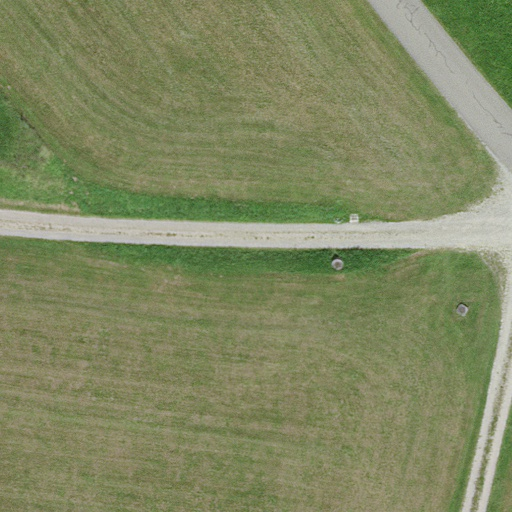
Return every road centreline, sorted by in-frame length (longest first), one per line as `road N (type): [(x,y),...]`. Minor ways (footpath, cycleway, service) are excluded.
road 1 (track): [(0,228),(495,240),(511,234)]
road 2 (unclassified): [(511,142),(403,0)]
road 3 (track): [(483,511),(511,380)]
